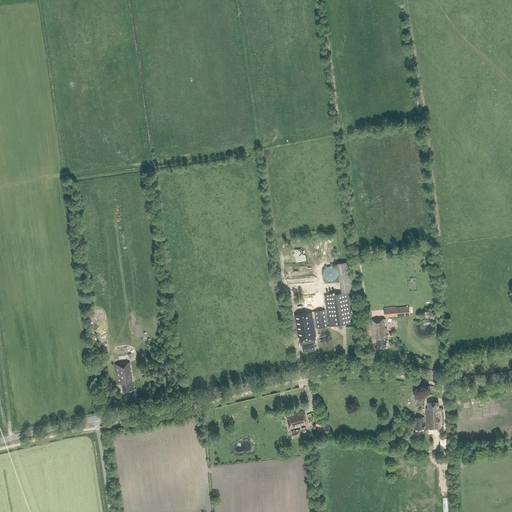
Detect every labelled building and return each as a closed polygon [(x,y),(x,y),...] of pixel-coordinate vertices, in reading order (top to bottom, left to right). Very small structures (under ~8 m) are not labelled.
[(352,276),(350,262),(336,264),(341,293),(348,292),(348,293),(354,292),(352,276)] [(323,273),(323,274),(323,275),(323,276),(323,277),(324,278),(325,279),(326,280),(327,280),(328,281),(329,281),(330,281),(331,281),(332,281),(333,280),(334,280),(335,279),(336,278),(337,277),(337,276),(337,275),(338,274),(337,273),(337,272),(337,271),(336,270),(336,269),(335,268),(334,267),(333,267),(332,266),(331,266),(330,266),(329,266),(328,266),(327,267),(326,267),(325,268),(324,269),(324,270),(323,271),(323,272),(323,273)] [(341,293),(324,296),(327,314),(329,327),(353,323),(348,293),(348,292),(341,293)] [(410,315),(409,307),(384,308),(384,317),(410,315)] [(314,312),(295,315),(298,338),(299,338),(300,342),(300,343),(299,343),(299,345),(300,345),(300,346),(302,346),(303,352),(315,350),(314,344),(316,344),(316,343),(317,342),(316,341),(316,340),(315,337),(316,337),(314,328),(317,327),(317,329),(327,327),(325,310),(314,312)] [(386,322),(385,319),(371,321),(373,339),(377,339),(378,348),(387,347),(386,341),(388,341),(387,335),(386,335),(386,333),(387,333),(386,328),(385,328),(385,323),(386,322)] [(123,392),(134,390),(130,362),(115,365),(118,385),(122,384),(123,392)] [(439,408),(439,402),(427,402),(428,408),(426,408),(426,411),(425,411),(426,427),(424,427),(424,417),(413,418),(414,429),(442,428),(441,408),(439,408)] [(301,425),(307,424),(304,410),(285,415),(289,429),(301,426),(301,425)] [(299,429),(290,431),(292,439),(301,437),(299,429)] [(449,455),(449,438),(440,438),(440,455),(449,455)]
